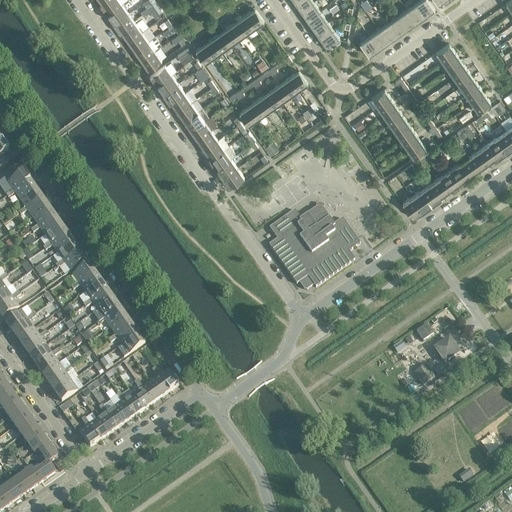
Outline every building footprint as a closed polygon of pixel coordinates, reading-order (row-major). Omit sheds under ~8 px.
[(107,0),(102,4),(104,8),(103,9),(107,15),(108,14),(122,4),(126,1),(125,0),(107,0)] [(314,2),(312,0),(296,0),(294,2),(301,11),(314,2)] [(428,0),(420,0),(416,4),(425,16),(435,9),(428,0)] [(320,11),(314,2),(301,11),(307,20),(320,11)] [(129,13),(122,4),(108,14),(114,23),(115,23),(129,13)] [(425,16),(416,4),(407,10),(416,23),(425,16)] [(250,12),(246,15),(255,28),(264,22),(256,10),(251,13),(250,12)] [(416,23),(407,10),(397,17),(406,29),(416,23)] [(327,21),(320,11),(307,20),(314,30),(327,21)] [(135,22),(129,13),(115,23),(114,23),(113,24),(117,30),(119,29),(121,32),(135,22)] [(255,28),(246,15),(242,17),(243,19),(239,22),(247,34),(255,28)] [(406,29),(397,17),(388,23),(397,36),(406,29)] [(135,22),(121,32),(128,42),(142,32),(149,27),(142,18),(135,22)] [(333,30),(327,21),(314,30),(321,39),(333,30)] [(247,34),(239,22),(234,25),(233,24),(229,26),(238,40),(247,34)] [(397,36),(388,23),(379,30),(388,42),(397,36)] [(238,40),(229,26),(225,29),(226,31),(222,34),(230,45),(238,40)] [(340,40),(333,30),(321,39),(327,49),(340,40)] [(388,42),(379,30),(369,36),(378,49),(388,42)] [(149,41),(142,32),(128,42),(134,51),(149,41)] [(230,45),(222,34),(217,37),(216,35),(213,38),(222,51),(230,45)] [(149,41),(134,51),(141,60),(155,50),(162,46),(155,36),(149,41)] [(378,49),(369,36),(360,43),(369,56),(378,49)] [(222,51),(213,38),(209,41),(210,42),(205,45),(213,57),(222,51)] [(213,57),(205,45),(201,49),(200,47),(195,50),(205,63),(213,57)] [(436,53),(442,62),(455,52),(453,49),(451,50),(448,45),(436,53)] [(187,48),(177,55),(183,63),(193,56),(187,48)] [(162,60),(155,50),(141,60),(148,70),(162,60)] [(458,56),(455,52),(442,62),(448,70),(460,62),(456,57),(458,56)] [(292,62),(288,56),(280,62),(282,65),(287,61),(289,64),(292,62)] [(282,65),(280,62),(271,68),(275,74),(278,72),(276,69),(282,65)] [(463,66),(460,62),(448,70),(454,78),(467,69),(464,65),(463,66)] [(172,74),(165,64),(151,74),(154,78),(152,79),(156,85),(158,84),(172,74)] [(275,74),(271,68),(263,74),(265,77),(270,73),(272,76),(275,74)] [(470,73),(467,69),(454,78),(460,87),(471,78),(468,74),(470,73)] [(293,74),(290,77),(299,90),(308,84),(299,72),(294,76),(293,74)] [(178,83),(172,74),(158,84),(164,93),(178,83)] [(265,77),(263,74),(254,80),(258,85),(261,83),(259,81),(265,77)] [(299,90),(290,77),(286,79),(287,81),(282,84),(291,96),(299,90)] [(407,86),(401,78),(395,82),(397,85),(400,83),(404,88),(407,86)] [(475,83),(471,78),(460,87),(465,95),(479,86),(476,82),(475,83)] [(258,85),(254,80),(246,86),(248,89),(253,85),(255,88),(258,85)] [(185,93),(178,83),(164,93),(162,94),(167,100),(168,99),(171,103),(185,93)] [(291,96),(282,84),(278,87),(277,86),(273,88),(282,102),(291,96)] [(248,89),(246,86),(238,92),(242,97),(245,95),(243,92),(248,89)] [(413,95),(407,86),(404,88),(408,94),(405,96),(407,99),(413,95)] [(481,90),(479,86),(465,95),(471,103),(483,95),(480,91),(481,90)] [(282,102),(273,88),(269,91),(270,93),(266,96),(274,108),(282,102)] [(190,89),(185,93),(171,103),(177,112),(192,102),(196,99),(190,89)] [(371,98),(377,107),(391,98),(388,94),(386,95),(383,90),(371,98)] [(242,97),(238,92),(229,98),(231,101),(237,97),(239,99),(242,97)] [(419,103),(413,95),(407,99),(409,102),(412,100),(416,105),(419,103)] [(486,100),(483,95),(471,103),(478,112),(491,103),(488,99),(486,100)] [(274,108),(266,96),(261,99),(260,98),(256,100),(266,113),(274,108)] [(378,108),(374,111),(379,118),(383,115),(383,116),(395,107),(392,103),(393,102),(391,98),(377,107),(378,108)] [(266,113),(256,100),(252,103),(254,104),(249,108),(257,119),(266,113)] [(198,111),(192,102),(177,112),(184,121),(198,111)] [(424,111),(419,103),(416,105),(419,111),(417,113),(419,115),(424,111)] [(398,112),(395,107),(383,116),(389,124),(402,115),(400,111),(398,112)] [(257,119),(249,108),(244,111),(243,109),(239,112),(248,125),(257,119)] [(205,121),(198,111),(184,121),(191,131),(205,121)] [(305,114),(308,120),(314,116),(310,111),(305,114)] [(430,120),(424,111),(419,115),(421,118),(424,117),(427,122),(430,120)] [(469,112),(459,119),(462,123),(472,116),(469,112)] [(302,115),(298,118),(301,123),(306,120),(302,115)] [(405,118),(402,115),(389,124),(395,132),(407,124),(404,119),(405,118)] [(353,124),(358,130),(364,126),(360,120),(353,124)] [(436,128),(430,120),(427,122),(431,127),(428,129),(431,132),(436,128)] [(511,120),(503,127),(505,131),(511,139),(511,120)] [(211,130),(205,121),(191,131),(197,140),(211,130)] [(410,128),(407,124),(395,132),(401,141),(414,131),(411,127),(410,128)] [(442,137),(436,128),(431,132),(433,135),(435,133),(439,139),(442,137)] [(218,140),(211,130),(197,140),(204,149),(218,140)] [(417,135),(414,131),(401,141),(407,149),(419,141),(415,136),(417,135)] [(511,147),(511,139),(505,131),(496,137),(506,151),(511,147)] [(507,153),(506,151),(496,137),(487,144),(497,158),(499,156),(500,158),(507,153)] [(225,149),(218,140),(204,149),(210,159),(225,149)] [(0,156),(9,150),(2,141),(0,143),(0,156)] [(422,145),(419,141),(407,149),(413,158),(426,148),(423,144),(422,145)] [(497,158),(487,144),(477,150),(487,164),(497,158)] [(225,149),(210,159),(213,162),(211,163),(216,170),(217,169),(217,168),(231,158),(236,155),(229,145),(225,149)] [(487,164),(477,150),(468,157),(478,171),(487,164)] [(478,171),(468,157),(459,163),(469,178),(478,171)] [(238,167),(231,158),(217,168),(217,169),(223,177),(238,167)] [(469,178),(459,163),(449,170),(459,184),(469,178)] [(245,177),(238,167),(223,177),(222,178),(226,184),(227,183),(230,187),(245,177)] [(459,184),(449,170),(440,177),(450,191),(459,184)] [(5,195),(7,197),(30,180),(23,171),(7,183),(12,190),(5,195)] [(450,191),(440,177),(431,183),(441,197),(450,191)] [(36,189),(30,180),(7,197),(8,198),(15,193),(20,201),(36,189)] [(441,197),(431,183),(421,190),(431,204),(432,206),(439,201),(438,199),(441,197)] [(42,198),(36,189),(20,201),(25,208),(18,213),(19,214),(42,198)] [(431,204),(421,190),(412,196),(422,211),(431,204)] [(423,212),(422,211),(412,196),(402,203),(412,217),(415,216),(416,217),(423,212)] [(48,207),(42,198),(19,214),(20,216),(27,211),(32,218),(48,207)] [(277,240),(269,245),(297,285),(299,283),(304,290),(307,290),(314,285),(316,288),(355,260),(349,252),(360,244),(342,219),(334,225),(323,210),(324,207),(322,204),(318,204),(316,205),(316,208),(301,219),(294,211),(269,229),(277,240)] [(55,216),(48,207),(32,218),(37,225),(30,230),(32,232),(55,216)] [(61,225),(55,216),(32,232),(33,234),(40,229),(45,236),(61,225)] [(67,233),(61,225),(45,236),(50,243),(43,248),(44,250),(67,233)] [(73,242),(67,233),(44,250),(45,251),(52,246),(57,254),(73,242)] [(80,251),(73,242),(57,254),(62,261),(55,266),(56,267),(80,251)] [(27,249),(22,252),(28,261),(33,257),(27,249)] [(86,260),(80,251),(56,267),(58,269),(65,264),(70,272),(86,260)] [(95,273),(88,264),(72,275),(77,282),(70,287),(72,289),(95,273)] [(41,266),(35,270),(41,278),(47,274),(41,266)] [(101,282),(95,273),(72,289),(73,291),(80,286),(85,293),(101,282)] [(8,277),(7,276),(0,280),(0,293),(6,290),(1,282),(8,277)] [(107,290),(101,282),(85,293),(90,300),(83,305),(84,307),(107,290)] [(11,297),(6,290),(0,293),(0,307),(19,293),(18,292),(11,297)] [(113,299),(107,290),(84,307),(85,308),(92,303),(97,311),(113,299)] [(21,295),(19,293),(0,307),(0,315),(3,319),(19,308),(14,300),(21,295)] [(47,293),(44,296),(50,304),(53,302),(47,293)] [(97,311),(93,314),(98,321),(95,323),(97,324),(120,308),(113,299),(97,311)] [(69,306),(63,310),(68,318),(74,313),(69,306)] [(126,317),(120,308),(97,324),(98,326),(105,321),(110,328),(126,317)] [(26,318),(21,311),(5,322),(12,331),(35,315),(33,313),(26,318)] [(36,317),(35,315),(12,331),(18,340),(34,329),(29,322),(36,317)] [(132,326),(126,317),(110,328),(115,335),(108,340),(109,342),(132,326)] [(80,323),(75,326),(79,332),(84,328),(80,323)] [(426,325),(416,332),(423,342),(433,335),(426,325)] [(138,335),(132,326),(109,342),(110,344),(117,339),(122,346),(138,335)] [(39,336),(34,329),(18,340),(24,349),(47,333),(46,331),(39,336)] [(88,330),(81,335),(87,344),(94,339),(88,330)] [(48,334),(47,333),(24,349),(30,358),(46,346),(41,339),(48,334)] [(122,346),(118,349),(124,358),(145,344),(138,335),(122,346)] [(458,353),(448,340),(435,349),(444,363),(458,353)] [(51,354),(46,346),(30,358),(36,367),(60,350),(58,349),(51,354)] [(61,352),(60,350),(36,367),(43,376),(59,364),(54,357),(61,352)] [(100,362),(105,369),(108,366),(103,359),(100,362)] [(64,371),(59,364),(43,376),(49,384),(72,368),(71,366),(64,371)] [(93,366),(98,373),(102,371),(97,364),(93,366)] [(73,370),(72,368),(49,384),(55,393),(71,382),(66,375),(73,370)] [(155,368),(153,369),(170,392),(179,386),(167,370),(160,375),(155,368)] [(170,392),(153,369),(152,370),(157,377),(149,382),(161,399),(170,392)] [(422,386),(431,380),(425,372),(416,378),(422,386)] [(137,380),(136,382),(152,405),(161,399),(149,382),(142,387),(137,380)] [(0,397),(10,391),(4,382),(0,384),(0,397)] [(78,391),(71,382),(55,393),(61,402),(78,391)] [(92,385),(95,390),(100,387),(96,382),(92,385)] [(152,405),(136,382),(134,383),(139,390),(132,395),(143,411),(152,405)] [(82,393),(86,398),(91,395),(87,390),(82,393)] [(17,399),(10,391),(0,397),(0,405),(3,409),(17,399)] [(120,393),(118,394),(134,417),(143,411),(132,395),(125,400),(120,393)] [(134,417),(118,394),(116,395),(121,402),(114,407),(125,423),(134,417)] [(23,408),(17,399),(3,409),(9,418),(23,408)] [(102,405),(100,406),(117,430),(125,423),(114,407),(107,412),(102,405)] [(117,430),(100,406),(99,408),(104,415),(96,420),(108,436),(117,430)] [(29,417),(23,408),(9,418),(15,427),(29,417)] [(35,426),(29,417),(15,427),(21,436),(35,426)] [(84,418),(83,419),(99,442),(108,436),(96,420),(89,425),(84,418)] [(99,442),(83,419),(81,420),(86,427),(78,432),(90,448),(99,442)] [(42,435),(35,426),(21,436),(28,445),(42,435)] [(48,444),(42,435),(28,445),(34,454),(41,449),(48,444)] [(58,458),(48,444),(41,449),(51,463),(58,458)] [(58,471),(64,467),(60,461),(55,465),(58,471)] [(51,466),(36,476),(41,483),(56,473),(51,466)] [(31,469),(22,475),(32,490),(41,483),(36,476),(31,469)] [(32,490),(22,475),(13,482),(23,496),(32,490)] [(23,496),(13,482),(5,488),(14,502),(23,496)] [(14,502),(5,488),(0,491),(0,500),(6,508),(14,502)]
